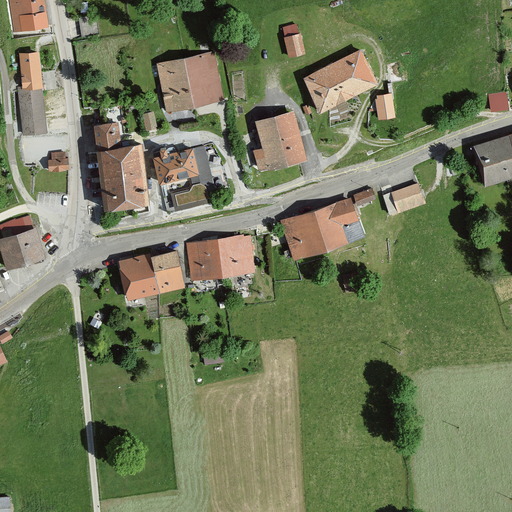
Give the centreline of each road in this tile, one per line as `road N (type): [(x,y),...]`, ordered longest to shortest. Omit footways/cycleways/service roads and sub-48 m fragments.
road 1 (tertiary): [(72,263),(297,204),(511,123)]
road 2 (unclassified): [(72,263),(97,511)]
road 3 (unclassified): [(74,209),(75,115),(59,0)]
road 4 (residential): [(0,55),(16,175),(35,207)]
